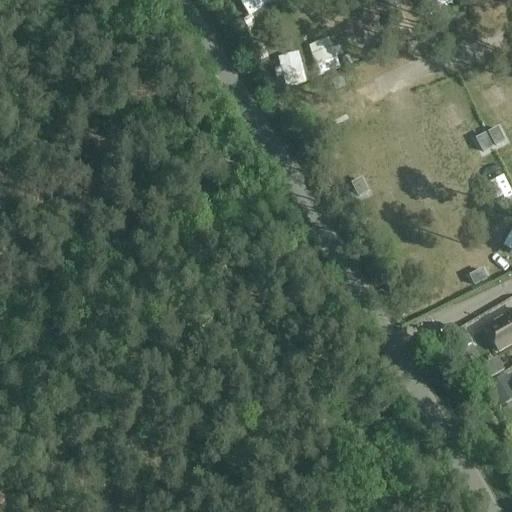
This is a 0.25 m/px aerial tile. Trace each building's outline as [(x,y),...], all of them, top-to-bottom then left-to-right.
[(344,51),(326,59),(335,80),(353,72),(344,51)] [(279,99),(306,95),(302,72),(275,76),(279,99)] [(498,131),(511,125),(511,123),(506,109),(491,115),(498,131)] [(511,189),(502,194),(511,214),(511,213),(511,189)] [(504,252),(491,255),(495,268),(507,265),(504,252)] [(452,289),(464,285),(459,270),(446,275),(452,289)] [(511,316),(486,331),(499,353),(511,345),(511,316)] [(481,369),(489,384),(507,375),(499,360),(481,369)]
